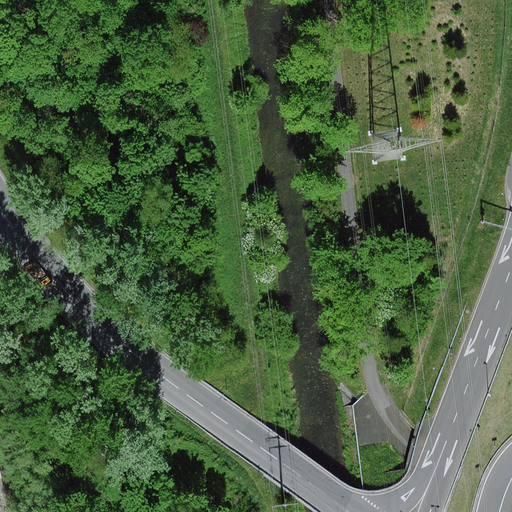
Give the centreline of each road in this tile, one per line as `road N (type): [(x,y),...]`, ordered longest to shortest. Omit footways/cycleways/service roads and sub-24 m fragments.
road 1 (tertiary): [(349,511),(117,341),(40,264),(0,210)]
road 2 (track): [(392,410),(375,342),(331,0)]
road 3 (motorway): [(511,263),(456,423)]
road 4 (track): [(392,410),(484,511)]
road 5 (motorway): [(456,423),(441,437),(421,486),(382,511)]
